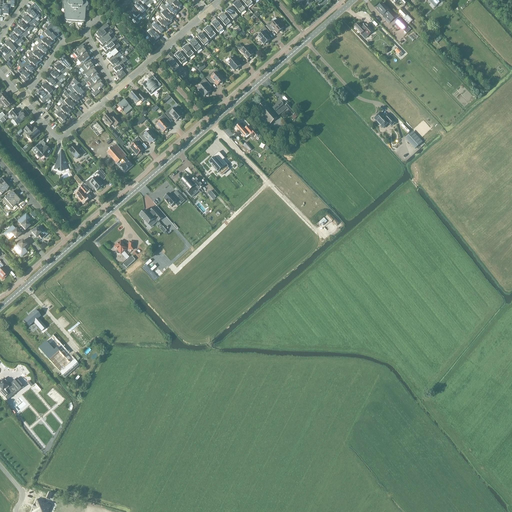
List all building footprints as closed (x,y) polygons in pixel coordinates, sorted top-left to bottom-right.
[(7,5),(4,4),(3,4),(3,11),(1,10),(1,17),(6,17),(6,15),(9,16),(9,15),(8,15),(9,9),(11,9),(11,7),(14,7),(14,0),(10,0),(11,2),(8,2),(7,5)] [(77,24),(83,24),(84,24),(85,23),(85,22),(86,16),(90,16),(89,9),(89,3),(88,2),(65,0),(63,2),(62,11),(63,12),(64,13),(65,13),(65,21),(66,23),(67,23),(74,23),(77,24)] [(136,4),(134,6),(139,11),(137,12),(141,17),(142,18),(143,17),(144,16),(145,16),(143,13),(146,11),(141,6),(143,5),(138,0),(135,3),(136,4)] [(138,0),(143,5),(141,6),(146,11),(146,12),(147,11),(148,10),(149,9),(147,7),(150,5),(150,4),(146,0),(138,0)] [(169,5),(166,8),(170,13),(168,14),(173,19),(176,15),(175,14),(177,12),(173,8),(174,6),(170,1),(169,0),(168,0),(166,2),(169,5)] [(171,0),(170,1),(174,6),(173,8),(177,12),(181,9),(180,8),(182,6),(181,6),(177,1),(178,0),(171,0)] [(233,6),(234,7),(239,13),(240,14),(245,10),(242,7),(245,5),(241,0),(237,4),(236,3),(233,6)] [(240,0),(241,0),(245,5),(248,8),(252,4),(250,1),(250,0),(240,0)] [(29,11),(27,13),(31,18),(30,19),(34,24),(35,26),(38,23),(35,20),(38,18),(39,18),(40,17),(37,13),(40,10),(35,4),(28,10),(29,11)] [(379,5),(375,9),(379,14),(381,13),(383,15),(382,16),(384,19),(386,18),(387,17),(390,20),(391,21),(395,17),(387,7),(386,8),(385,8),(382,4),(379,6),(379,5)] [(164,12),(161,14),(165,19),(164,20),(168,25),(172,22),(171,20),(173,19),(168,14),(170,13),(166,8),(163,5),(161,7),(164,12)] [(139,11),(134,6),(131,9),(132,11),(127,15),(128,15),(132,20),(133,19),(137,24),(140,22),(138,20),(141,17),(137,12),(139,11)] [(225,12),(226,13),(230,18),(233,21),(238,17),(236,15),(239,13),(234,7),(230,10),(229,9),(225,12)] [(401,9),(398,12),(404,18),(407,15),(401,9)] [(24,18),(22,20),(27,24),(25,26),(29,30),(29,31),(30,31),(33,29),(31,27),(34,24),(30,19),(31,18),(27,13),(23,16),(24,18)] [(160,18),(157,20),(161,25),(159,27),(164,31),(167,28),(166,27),(168,25),(164,20),(165,19),(161,14),(161,13),(158,16),(160,18)] [(218,18),(219,19),(224,26),(226,27),(230,23),(228,20),(230,18),(226,13),(222,17),(221,15),(218,18)] [(272,21),(266,26),(271,32),(273,30),(277,34),(279,32),(280,33),(282,33),(283,30),(282,30),(284,28),(277,20),(275,18),(273,20),(272,21)] [(399,18),(394,23),(403,32),(408,27),(399,18)] [(211,25),(212,26),(217,32),(218,33),(223,29),(222,28),(224,26),(219,19),(215,23),(214,22),(211,25)] [(20,24),(18,26),(22,31),(21,32),(25,37),(25,38),(28,35),(28,32),(29,31),(29,30),(25,26),(27,24),(22,20),(19,23),(20,24)] [(155,24),(153,27),(157,32),(155,33),(159,38),(163,35),(162,33),(164,31),(159,27),(161,25),(157,20),(156,20),(154,22),(155,24)] [(96,35),(98,38),(96,39),(100,43),(105,38),(103,37),(108,33),(108,32),(105,30),(109,27),(106,24),(100,30),(97,32),(98,34),(96,35)] [(149,25),(147,26),(149,28),(151,31),(148,33),(152,38),(149,41),(153,46),(159,41),(157,39),(159,38),(155,33),(157,32),(153,27),(152,26),(150,24),(149,25)] [(355,27),(354,27),(361,35),(365,39),(368,36),(373,32),(366,25),(364,26),(363,25),(361,27),(358,24),(357,24),(356,24),(355,26),(355,27)] [(16,31),(14,32),(18,37),(16,38),(20,43),(21,44),(24,42),(22,39),(25,37),(21,32),(22,31),(18,26),(14,29),(16,31)] [(48,31),(45,34),(49,38),(47,40),(52,45),(55,41),(54,40),(59,35),(53,28),(51,29),(49,26),(46,29),(48,31)] [(203,31),(204,32),(208,37),(211,40),(216,36),(215,34),(217,32),(212,26),(208,29),(207,28),(203,31)] [(269,42),(268,42),(271,39),(267,35),(269,33),(264,28),(258,33),(260,35),(257,37),(264,45),(266,44),(266,45),(269,45),(269,42)] [(100,46),(103,49),(108,45),(107,44),(111,39),(109,37),(113,33),(111,30),(108,32),(108,33),(103,37),(105,38),(100,43),(101,44),(100,46)] [(11,37),(9,39),(13,43),(12,45),(16,50),(17,51),(19,53),(21,52),(19,50),(20,49),(17,46),(20,43),(16,38),(18,37),(15,34),(14,32),(10,35),(11,37)] [(199,35),(196,37),(197,39),(201,43),(204,46),(205,45),(208,42),(211,40),(208,37),(204,32),(201,35),(200,36),(199,35)] [(43,37),(41,40),(40,40),(45,45),(43,46),(47,51),(51,48),(50,46),(52,45),(47,40),(49,38),(45,34),(44,33),(41,35),(43,37)] [(103,53),(107,56),(112,52),(110,50),(115,46),(112,43),(117,40),(114,37),(111,39),(107,44),(108,45),(103,49),(105,51),(103,53)] [(7,43),(5,45),(9,50),(7,51),(12,56),(13,58),(16,55),(13,52),(16,50),(12,45),(13,43),(9,39),(6,42),(7,43)] [(39,44),(36,46),(40,51),(39,52),(43,57),(47,54),(45,53),(47,51),(43,46),(45,45),(40,40),(41,40),(40,39),(37,42),(39,44)] [(189,44),(190,45),(194,50),(196,53),(201,48),(199,46),(201,43),(197,39),(193,42),(192,41),(189,44)] [(107,59),(110,63),(115,59),(114,57),(118,53),(116,50),(120,46),(118,44),(115,46),(110,50),(112,52),(107,56),(108,58),(107,59)] [(9,50),(5,45),(1,48),(2,50),(0,51),(0,54),(8,63),(11,61),(9,59),(12,56),(7,51),(9,50)] [(75,60),(73,62),(75,64),(77,62),(78,62),(78,61),(83,57),(81,56),(86,52),(84,50),(86,48),(83,45),(78,49),(79,50),(74,54),(76,56),(77,58),(75,59),(75,60)] [(181,50),(182,51),(188,57),(189,59),(194,55),(191,52),(194,50),(190,45),(186,48),(185,47),(181,50)] [(33,51),(32,53),(36,57),(34,59),(39,64),(42,60),(41,59),(43,57),(39,52),(40,51),(36,46),(35,46),(33,48),(33,49),(33,51)] [(238,50),(240,52),(247,60),(250,58),(250,59),(253,59),(253,56),(252,56),(254,54),(247,46),(244,49),(242,47),(238,50)] [(398,48),(395,51),(397,53),(398,55),(400,57),(403,54),(401,52),(402,52),(398,48)] [(174,57),(175,58),(181,64),(182,65),(187,61),(185,60),(188,57),(182,51),(178,55),(177,54),(174,57)] [(27,59),(31,64),(30,65),(34,70),(38,67),(37,65),(39,64),(34,59),(36,57),(35,56),(32,53),(31,52),(28,54),(29,55),(29,56),(29,58),(27,59)] [(78,66),(76,69),(78,71),(80,69),(81,69),(81,68),(86,64),(85,63),(90,59),(88,57),(88,56),(89,55),(86,52),(81,56),(83,57),(78,61),(78,62),(80,64),(78,66)] [(110,66),(114,70),(119,66),(117,64),(122,60),(119,57),(122,55),(121,55),(120,53),(119,53),(118,53),(114,57),(115,59),(110,63),(112,65),(110,66)] [(61,60),(60,62),(64,67),(62,68),(66,73),(67,74),(70,71),(72,69),(70,67),(71,66),(67,62),(68,60),(64,55),(60,59),(61,60)] [(241,65),(240,64),(232,55),(229,59),(230,60),(227,63),(234,71),(236,70),(236,71),(239,71),(239,68),(238,68),(241,65)] [(119,66),(114,70),(115,72),(114,73),(117,77),(122,73),(121,71),(126,67),(123,64),(127,60),(125,57),(122,60),(117,64),(119,66)] [(24,61),(21,63),(23,65),(23,66),(27,70),(25,72),(30,76),(33,73),(32,72),(34,70),(30,65),(31,64),(27,59),(27,58),(24,61)] [(181,64),(175,58),(171,61),(170,60),(167,63),(174,72),(179,68),(178,66),(181,64)] [(82,74),(80,76),(82,77),(84,76),(85,75),(90,71),(88,70),(93,65),(91,64),(93,62),(90,59),(85,63),(86,64),(81,68),(81,69),(84,71),(82,73),(82,74)] [(23,66),(23,65),(21,63),(20,62),(17,65),(20,68),(20,71),(17,73),(25,83),(29,80),(28,78),(30,76),(25,72),(27,70),(23,66)] [(57,67),(55,68),(59,73),(58,75),(62,80),(63,80),(64,79),(65,78),(63,76),(66,73),(62,68),(64,67),(60,62),(56,65),(57,67)] [(85,81),(83,83),(85,85),(87,83),(87,84),(88,82),(93,78),(92,77),(97,72),(95,70),(96,69),(93,65),(88,70),(90,71),(85,75),(87,78),(84,81),(85,81)] [(52,73),(51,75),(55,80),(53,81),(57,86),(59,87),(61,85),(59,82),(62,80),(58,75),(59,73),(55,68),(51,72),(52,73)] [(90,91),(92,89),(97,85),(95,84),(100,79),(98,77),(100,76),(97,72),(92,77),(93,78),(88,82),(91,85),(88,88),(90,91)] [(223,85),(223,82),(222,82),(224,80),(217,72),(214,75),(212,73),(206,78),(211,83),(213,81),(217,86),(220,84),(223,85)] [(48,79),(46,81),(50,86),(49,87),(53,92),(54,93),(56,91),(54,88),(57,86),(53,81),(55,80),(51,75),(47,78),(48,79)] [(142,85),(143,86),(150,95),(161,85),(152,76),(142,85)] [(92,89),(94,92),(92,94),(95,97),(100,92),(99,90),(103,87),(104,87),(102,84),(103,83),(100,79),(95,84),(97,85),(92,89)] [(209,85),(205,79),(199,85),(200,86),(197,89),(201,94),(201,96),(203,96),(204,97),(206,96),(207,97),(209,97),(209,94),(211,91),(210,90),(211,87),(209,85)] [(76,86),(73,89),(77,94),(75,95),(80,100),(83,97),(82,95),(84,93),(80,89),(82,87),(76,80),(73,83),(76,86)] [(44,86),(42,87),(46,92),(44,94),(49,98),(48,99),(50,101),(51,101),(49,99),(51,98),(52,97),(50,95),(53,92),(49,87),(50,86),(46,81),(42,84),(44,86)] [(70,86),(68,88),(69,90),(72,93),(69,95),(73,100),(71,101),(75,106),(79,103),(78,101),(80,100),(75,95),(77,94),(73,89),(72,87),(71,88),(70,86)] [(39,92),(35,95),(36,96),(36,95),(45,106),(47,103),(50,101),(48,99),(49,98),(44,94),(46,92),(42,87),(38,91),(39,92)] [(132,100),(136,104),(140,100),(142,102),(146,99),(142,94),(140,96),(135,91),(128,97),(132,100)] [(67,99),(64,102),(68,106),(67,108),(71,113),(75,109),(73,108),(75,106),(71,101),(73,100),(69,95),(66,92),(63,95),(67,99)] [(13,103),(5,94),(0,97),(0,103),(2,106),(2,107),(2,108),(2,109),(3,109),(3,110),(4,110),(5,110),(5,109),(6,109),(7,108),(13,103)] [(63,105),(60,108),(64,113),(62,114),(67,119),(70,116),(69,114),(71,113),(67,108),(68,106),(64,102),(63,100),(60,102),(63,105)] [(124,100),(118,106),(126,115),(125,114),(132,109),(124,100)] [(291,112),(292,114),(293,115),(291,117),(294,120),(299,116),(296,113),(296,112),(288,104),(285,106),(280,102),(273,108),(276,112),(277,114),(279,115),(280,114),(282,112),(287,108),(290,112),(291,112)] [(257,109),(259,111),(270,124),(277,118),(267,107),(268,106),(264,103),(257,109)] [(60,108),(59,107),(58,108),(56,110),(58,112),(55,115),(59,119),(57,121),(61,125),(65,122),(65,121),(67,119),(62,114),(64,113),(60,108)] [(171,109),(165,114),(169,120),(172,117),(176,122),(179,120),(182,120),(182,118),(181,117),(183,116),(180,112),(176,108),(173,110),(171,109)] [(21,112),(18,115),(17,114),(18,113),(15,110),(10,114),(14,119),(13,120),(17,125),(18,124),(19,124),(20,124),(20,122),(26,118),(21,112)] [(380,113),(374,119),(381,126),(381,127),(382,129),(384,129),(385,127),(385,126),(389,123),(391,126),(395,123),(388,116),(385,119),(380,113)] [(113,124),(116,127),(121,122),(116,116),(113,119),(109,114),(103,119),(105,121),(105,122),(106,124),(108,124),(110,127),(113,124)] [(159,122),(156,125),(163,133),(165,132),(168,132),(168,130),(167,129),(170,127),(169,126),(171,122),(164,115),(161,117),(158,120),(159,122)] [(90,128),(98,137),(104,131),(96,122),(90,128)] [(236,127),(235,128),(244,138),(248,134),(253,139),(255,138),(258,135),(255,131),(253,132),(248,126),(244,129),(240,124),(239,125),(238,124),(237,124),(235,126),(235,127),(236,127)] [(33,129),(30,126),(24,131),(27,134),(26,135),(32,142),(40,134),(40,133),(40,132),(40,131),(39,131),(38,130),(37,131),(36,130),(35,130),(33,128),(33,129)] [(145,131),(139,137),(144,142),(146,140),(150,145),(153,142),(153,143),(156,143),(156,141),(155,140),(157,138),(150,130),(147,133),(145,131)] [(414,149),(421,143),(411,133),(405,139),(414,149)] [(289,149),(294,144),(288,138),(286,140),(283,136),(279,139),(283,144),(284,143),(289,149)] [(132,143),(133,145),(130,148),(137,156),(139,154),(139,155),(142,155),(142,153),(141,152),(144,150),(140,145),(142,143),(138,138),(132,143)] [(33,151),(40,158),(43,156),(46,158),(52,151),(46,147),(45,147),(44,146),(46,144),(43,141),(35,148),(36,149),(33,151)] [(246,143),(243,146),(249,152),(252,150),(246,143)] [(70,151),(72,154),(71,154),(73,158),(75,157),(77,159),(82,155),(84,157),(87,154),(82,148),(79,150),(75,146),(70,151)] [(107,154),(116,165),(124,175),(134,167),(125,157),(126,157),(117,146),(113,149),(107,154)] [(213,160),(208,164),(217,174),(218,173),(221,177),(228,171),(227,169),(228,168),(223,162),(225,161),(219,154),(212,159),(213,160)] [(53,170),(61,173),(69,170),(63,156),(61,158),(61,157),(59,157),(53,170)] [(98,173),(97,173),(100,177),(101,178),(103,179),(103,180),(104,181),(108,177),(102,169),(101,170),(98,173)] [(193,179),(189,174),(183,179),(189,187),(193,192),(199,186),(201,188),(206,184),(198,175),(193,179)] [(91,178),(85,183),(90,189),(92,187),(96,191),(99,189),(100,190),(102,190),(102,187),(103,185),(102,184),(103,179),(101,178),(100,177),(98,179),(96,177),(93,180),(91,178)] [(5,183),(0,187),(0,195),(6,191),(7,191),(9,188),(5,183)] [(89,198),(85,193),(87,191),(82,186),(76,191),(78,193),(75,196),(82,204),(83,202),(84,203),(86,203),(87,201),(86,200),(89,198)] [(211,191),(208,194),(213,200),(216,197),(211,191)] [(3,200),(7,204),(16,196),(12,192),(8,193),(9,194),(3,200)] [(172,208),(179,202),(181,205),(185,202),(176,192),(173,195),(172,197),(169,194),(164,199),(165,200),(165,201),(168,205),(169,205),(172,208)] [(16,196),(7,204),(11,209),(17,204),(18,204),(20,201),(16,196)] [(148,213),(145,210),(139,215),(148,225),(154,220),(156,223),(158,221),(159,222),(163,219),(153,208),(150,211),(150,212),(148,213)] [(204,210),(200,214),(211,227),(216,223),(204,210)] [(21,226),(25,231),(30,226),(27,224),(31,221),(26,215),(18,222),(21,225),(21,226)] [(36,238),(38,235),(41,239),(47,234),(40,226),(37,229),(36,229),(31,233),(36,238)] [(13,227),(5,233),(10,239),(13,236),(16,239),(20,235),(18,232),(20,230),(17,228),(15,229),(13,227)] [(26,246),(22,241),(17,245),(18,246),(14,249),(21,257),(26,252),(23,248),(26,246)] [(129,244),(123,244),(121,241),(114,247),(118,250),(117,251),(117,252),(117,253),(117,254),(118,254),(119,254),(120,254),(120,253),(121,254),(120,253),(124,250),(124,251),(127,249),(129,249),(129,250),(133,250),(134,243),(129,242),(129,244)] [(132,257),(123,265),(126,268),(135,260),(132,257)] [(36,326),(41,322),(38,319),(41,317),(35,311),(23,321),(29,327),(34,323),(36,326)] [(59,371),(59,372),(74,360),(53,335),(38,348),(56,368),(59,371)] [(56,368),(52,371),(57,376),(60,374),(59,372),(59,371),(56,368)] [(0,392),(4,397),(9,394),(6,391),(10,387),(13,390),(15,393),(24,386),(17,378),(10,385),(4,378),(1,381),(0,380),(0,392)] [(32,387),(37,393),(41,390),(36,383),(32,387)] [(37,500),(31,511),(40,511),(44,503),(37,500)] [(44,503),(40,511),(48,511),(51,506),(44,503)]
